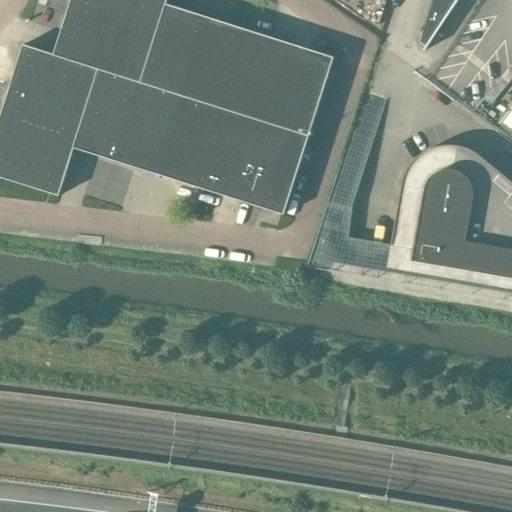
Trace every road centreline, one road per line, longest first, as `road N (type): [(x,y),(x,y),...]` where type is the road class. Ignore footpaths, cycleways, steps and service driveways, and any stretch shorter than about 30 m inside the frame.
road 1 (unclassified): [(0,209),(297,244),(362,46),(295,0)]
road 2 (track): [(0,325),(511,406)]
